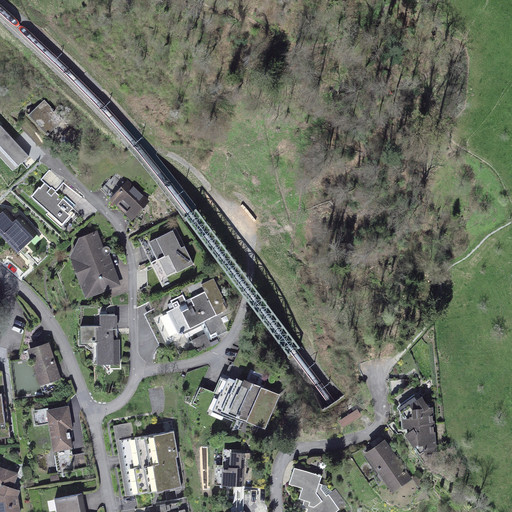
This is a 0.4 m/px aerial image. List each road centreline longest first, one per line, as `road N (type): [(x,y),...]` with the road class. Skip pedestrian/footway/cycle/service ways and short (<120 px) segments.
road 1 (track): [(136,372),(197,362),(221,349),(238,322),(249,253),(237,223),(197,173),(152,147)]
road 2 (residential): [(94,413),(120,403),(136,372),(128,240),(107,207),(57,166)]
road 3 (residential): [(278,511),(283,456),(376,429),(383,401),(374,372)]
road 4 (residential): [(0,270),(29,294),(66,348),(94,413)]
